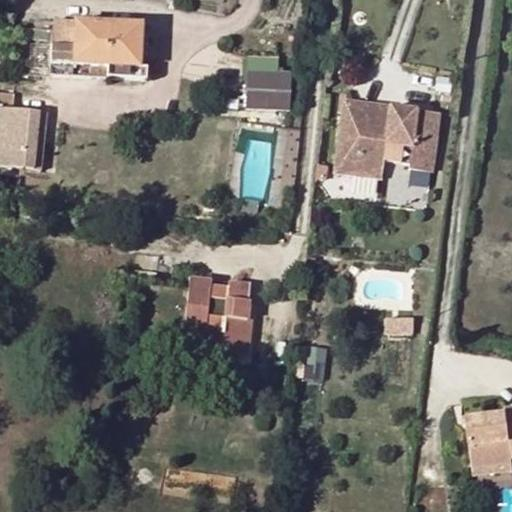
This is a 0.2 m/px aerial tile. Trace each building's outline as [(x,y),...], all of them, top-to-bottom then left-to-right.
[(14,13),(17,13),(18,0),(0,0),(0,9),(3,11),(14,13)] [(0,32),(11,35),(14,13),(3,11),(0,28),(0,32)] [(50,50),(49,67),(107,69),(137,71),(138,37),(151,37),(152,28),(74,25),(74,51),(67,50),(50,50)] [(138,37),(137,71),(137,84),(149,85),(151,37),(138,37)] [(137,84),(137,71),(107,69),(106,83),(137,84)] [(264,91),(264,96),(246,94),(246,110),(277,113),(277,104),(289,105),(289,93),(264,91)] [(46,116),(12,111),(14,97),(11,96),(0,95),(0,168),(39,173),(46,116)] [(360,105),(346,103),(336,173),(382,178),(387,145),(412,148),(409,172),(433,175),(440,115),(379,107),(378,117),(359,114),(360,105)] [(359,114),(378,117),(379,107),(360,105),(359,114)] [(210,289),(210,282),(189,280),(184,338),(205,340),(206,336),(207,330),(224,331),(223,339),(221,355),(247,358),(251,323),(246,322),(249,288),(228,286),(227,291),(210,289)] [(414,318),(389,319),(389,334),(414,334),(414,318)] [(206,336),(223,339),(224,331),(207,330),(206,336)] [(511,414),(505,415),(505,421),(466,425),(472,473),(511,469),(511,464),(510,456),(511,455),(511,414)] [(511,476),(511,469),(472,473),(473,479),(511,476)]
